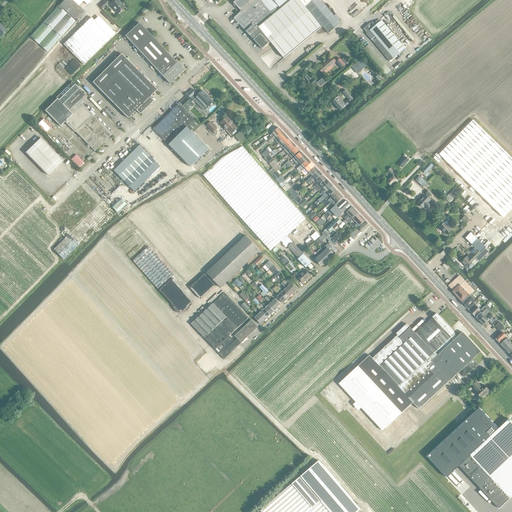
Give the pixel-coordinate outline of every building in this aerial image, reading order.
[(64,0),(60,5),(75,19),(83,10),(79,6),(83,1),(87,5),(91,0),(64,0)] [(114,0),(110,4),(118,13),(124,7),(117,0),(114,0)] [(291,0),(290,1),(290,0),(289,0),(236,0),(233,3),(241,11),(234,18),(239,24),(240,24),(245,30),(246,31),(246,32),(250,36),(254,40),(262,49),(270,42),(284,58),(322,27),(312,15),(313,14),(329,34),(341,24),(320,0),(313,0),(306,6),(309,10),(308,11),(299,0),(291,0)] [(92,18),(64,44),(84,64),(90,58),(111,37),(92,18)] [(386,21),(384,23),(382,21),(370,30),(366,34),(374,42),(389,61),(405,48),(388,28),(390,26),(386,21)] [(179,66),(179,64),(175,60),(175,61),(139,23),(125,36),(169,84),(184,70),(182,67),(180,67),(179,66)] [(33,68),(16,53),(2,68),(19,83),(33,68)] [(156,89),(128,61),(121,54),(92,82),(128,118),(136,110),(140,114),(153,101),(149,97),(156,89)] [(340,58),(336,62),(341,69),(346,65),(350,61),(346,56),(341,60),(340,58)] [(330,59),(318,68),(322,73),(334,64),(330,59)] [(324,77),(317,83),(309,74),(305,77),(311,84),(309,86),(312,90),(320,84),(322,86),(327,82),(324,77)] [(111,134),(78,101),(85,95),(83,93),(84,92),(79,86),(78,87),(72,82),(56,97),(57,98),(45,110),(60,126),(65,121),(75,132),(75,131),(95,151),(111,134)] [(187,93),(185,95),(191,102),(193,99),(194,99),(196,98),(195,97),(198,95),(196,93),(193,89),(192,89),(188,93),(187,93)] [(338,97),(332,101),(340,111),(346,106),(347,106),(351,102),(354,99),(346,90),(343,92),(349,99),(344,103),(339,96),(338,97)] [(194,99),(194,100),(204,111),(207,109),(206,109),(213,102),(202,91),(198,95),(195,97),(196,98),(194,99)] [(195,119),(180,103),(153,129),(169,145),(171,142),(173,143),(170,146),(191,167),(209,149),(187,127),(195,119)] [(221,122),(231,134),(238,128),(227,117),(221,122)] [(511,158),(473,120),(439,154),(503,217),(511,208),(511,158)] [(207,125),(213,132),(216,128),(210,122),(207,125)] [(270,143),(274,139),(282,132),(278,128),(270,135),(271,136),(267,140),(267,139),(265,141),(266,143),(267,143),(269,144),(270,143)] [(274,139),(277,143),(285,136),(282,132),(274,139)] [(277,143),(281,146),(288,139),(285,136),(277,143)] [(26,153),(47,175),(62,160),(41,138),(26,153)] [(283,145),(286,149),(292,143),(288,139),(281,146),(281,147),(283,145)] [(257,152),(266,143),(265,141),(256,150),(257,152)] [(284,150),(287,154),(295,147),(292,143),(286,149),(284,150)] [(139,145),(113,170),(134,192),(160,167),(139,145)] [(223,158),(203,175),(270,250),(281,241),(283,243),(282,244),(286,248),(287,246),(298,257),(302,254),(303,253),(293,242),(287,235),(290,232),(305,219),(242,146),(231,153),(223,158)] [(295,147),(287,154),(291,158),(299,151),(295,147)] [(262,154),(265,158),(269,154),(271,153),(268,149),(262,154)] [(292,159),(296,163),(304,156),(300,152),(295,157),(292,159)] [(300,163),(301,164),(307,159),(304,156),(296,163),(297,165),(300,163)] [(405,156),(398,164),(402,168),(409,160),(405,156)] [(301,172),(310,163),(307,159),(301,164),(297,169),(300,173),(301,172)] [(422,170),(426,174),(434,166),(430,162),(422,170)] [(273,168),(269,172),(272,176),(276,172),(277,171),(279,169),(281,168),(277,163),(273,168)] [(306,175),(309,172),(308,172),(314,167),(310,163),(301,172),(302,173),(303,172),(306,175)] [(308,172),(309,172),(312,176),(317,171),(314,167),(308,172)] [(272,176),(277,181),(282,176),(277,171),(276,172),(272,176)] [(314,178),(316,180),(321,175),(317,171),(312,176),(306,181),(309,184),(313,181),(312,180),(314,178)] [(316,180),(320,184),(325,179),(321,175),(316,180)] [(416,180),(423,187),(427,182),(420,175),(416,180)] [(277,181),(280,184),(285,180),(282,176),(277,181)] [(280,184),(283,188),(290,181),(292,180),(288,176),(285,180),(280,184)] [(397,177),(395,179),(393,176),(387,182),(392,186),(394,184),(395,184),(398,181),(399,179),(397,177)] [(320,184),(323,188),(329,183),(325,179),(320,184)] [(292,180),(283,188),(286,192),(287,191),(295,184),(292,180)] [(323,188),(327,192),(332,187),(329,183),(323,188)] [(295,184),(287,191),(291,195),(296,191),(293,189),(296,185),(295,184)] [(327,192),(330,195),(336,190),(332,187),(327,192)] [(445,199),(449,203),(458,193),(454,189),(445,199)] [(330,195),(334,199),(339,194),(336,190),(330,195)] [(291,195),(290,197),(293,201),(294,200),(299,195),(296,191),(291,195)] [(426,193),(424,192),(422,194),(424,197),(418,204),(423,208),(423,207),(426,210),(427,209),(428,210),(430,210),(431,208),(431,206),(430,206),(433,203),(428,198),(431,194),(428,191),(426,193)] [(335,201),(337,203),(343,198),(339,194),(334,199),(326,207),(328,209),(330,207),(331,207),(335,203),(334,202),(335,201)] [(126,204),(120,198),(111,207),(117,213),(126,204)] [(343,198),(337,203),(335,204),(324,215),(327,218),(331,215),(332,214),(334,215),(332,216),(335,219),(337,218),(351,205),(346,201),(345,202),(342,198),(343,198)] [(348,214),(344,218),(346,220),(348,223),(352,219),(358,213),(352,207),(346,212),(348,214)] [(352,222),(349,224),(354,228),(356,226),(357,228),(365,221),(365,220),(358,213),(352,219),(354,221),(352,223),(352,222)] [(316,222),(320,227),(326,222),(321,218),(316,222)] [(327,228),(324,231),(325,232),(328,230),(330,232),(342,222),(338,218),(327,228)] [(453,229),(447,221),(444,218),(438,225),(440,227),(439,227),(446,235),(453,229)] [(365,221),(357,228),(350,235),(353,239),(361,231),(362,232),(369,226),(365,221)] [(471,232),(465,238),(476,249),(480,253),(481,252),(484,250),(485,248),(486,248),(490,243),(487,240),(482,244),(477,238),(471,232)] [(53,249),(64,260),(79,245),(68,234),(53,249)] [(336,240),(340,237),(336,234),(331,239),(334,243),(335,244),(338,242),(336,240)] [(206,273),(220,288),(260,250),(246,235),(206,273)] [(327,243),(321,249),(329,258),(333,254),(332,253),(334,251),(331,248),(332,248),(329,244),(328,244),(327,243)] [(132,260),(158,289),(174,275),(148,246),(132,260)] [(329,258),(321,249),(320,248),(316,252),(319,256),(315,259),(321,266),(329,258)] [(467,256),(462,261),(468,267),(471,269),(479,262),(489,252),(489,251),(487,250),(487,249),(486,248),(485,248),(484,250),(481,252),(480,253),(476,249),(472,253),(468,250),(466,252),(469,255),(467,257),(467,256)] [(298,258),(297,259),(305,268),(311,263),(303,254),(298,258)] [(255,262),(257,265),(264,259),(262,256),(255,262)] [(269,261),(262,267),(267,272),(269,270),(273,266),(269,261)] [(299,279),(302,283),(310,275),(305,270),(297,277),(295,274),(292,276),(297,281),(299,279)] [(452,291),(461,301),(468,294),(469,295),(474,291),(459,275),(448,285),(453,291),(452,291)] [(286,279),(283,282),(293,293),(296,290),(286,279)] [(285,288),(284,289),(290,296),(293,293),(283,282),(281,284),(285,288)] [(259,287),(266,295),(269,292),(262,285),(259,287)] [(276,286),(275,287),(286,299),(290,296),(284,289),(281,291),(280,289),(281,288),(279,286),(278,287),(276,286)] [(286,299),(275,287),(273,289),(278,295),(276,296),(283,303),(286,299)] [(240,295),(247,302),(250,299),(243,292),(240,295)] [(213,347),(224,359),(258,327),(250,319),(248,317),(224,293),(191,324),(213,347)] [(468,294),(461,301),(466,307),(474,300),(469,295),(468,294)] [(267,296),(267,297),(277,308),(281,305),(275,298),(273,300),(269,296),(268,297),(267,296)] [(270,303),(268,305),(274,311),(277,308),(267,297),(265,298),(268,301),(270,303)] [(256,306),(261,311),(267,318),(271,315),(260,303),(255,298),(252,301),(257,305),(256,306)] [(470,311),(474,316),(480,310),(476,306),(475,305),(478,303),(475,301),(473,302),(474,303),(468,308),(470,311)] [(241,305),(246,311),(249,308),(244,303),(241,305)] [(260,303),(271,315),(274,311),(268,305),(266,306),(264,303),(262,305),(260,303)] [(476,317),(479,321),(485,316),(483,314),(487,310),(484,306),(481,309),(483,311),(476,317)] [(261,311),(258,314),(264,321),(267,318),(261,311)] [(370,355),(339,384),(383,430),(402,413),(413,402),(419,409),(450,381),(459,372),(464,377),(465,376),(472,369),(478,364),(475,361),(475,360),(473,359),(480,352),(467,337),(462,332),(457,337),(454,334),(455,333),(454,333),(450,329),(439,316),(437,314),(437,313),(432,317),(433,318),(415,333),(410,327),(406,324),(396,334),(398,335),(379,353),(373,359),(370,355)] [(485,316),(479,321),(483,325),(489,320),(488,320),(493,315),(491,313),(486,318),(485,316)] [(264,321),(258,314),(254,318),(260,324),(264,321)] [(495,326),(500,331),(505,327),(500,322),(495,326)] [(495,338),(499,342),(506,336),(502,332),(495,338)] [(507,338),(500,344),(505,349),(511,343),(507,338)] [(472,386),(477,391),(476,392),(476,394),(477,395),(478,395),(481,398),(486,393),(487,393),(488,393),(488,391),(489,391),(484,385),(481,387),(480,386),(476,382),(472,386)] [(461,427),(428,457),(447,477),(460,465),(500,508),(511,496),(511,420),(510,419),(499,429),(480,409),(475,413),(461,427)] [(261,511),(357,511),(361,509),(319,461),(292,483),(313,507),(312,508),(292,483),(260,510),(261,511)]
